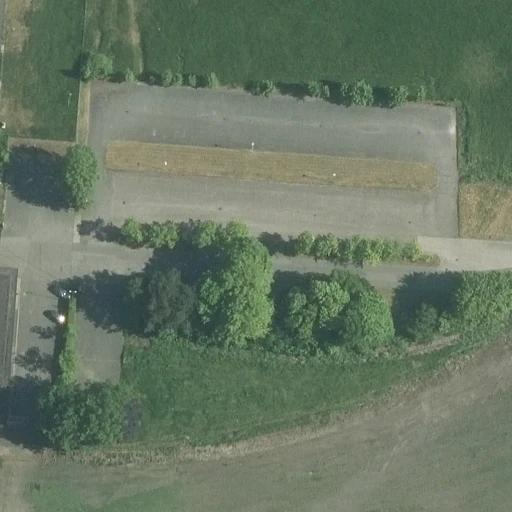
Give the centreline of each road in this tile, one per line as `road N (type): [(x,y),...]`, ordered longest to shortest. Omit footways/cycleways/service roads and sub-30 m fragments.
road 1 (unknown): [(95,204),(448,222)]
road 2 (unknown): [(30,247),(22,417)]
